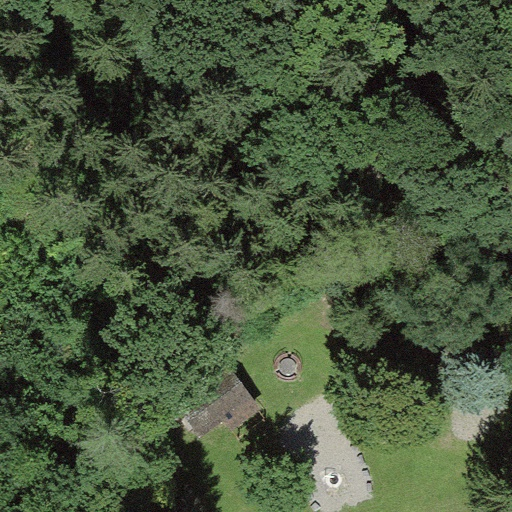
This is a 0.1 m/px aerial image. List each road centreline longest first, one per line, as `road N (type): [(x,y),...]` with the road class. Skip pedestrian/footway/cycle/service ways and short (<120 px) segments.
road 1 (track): [(47,464),(470,210)]
road 2 (track): [(511,235),(120,0)]
